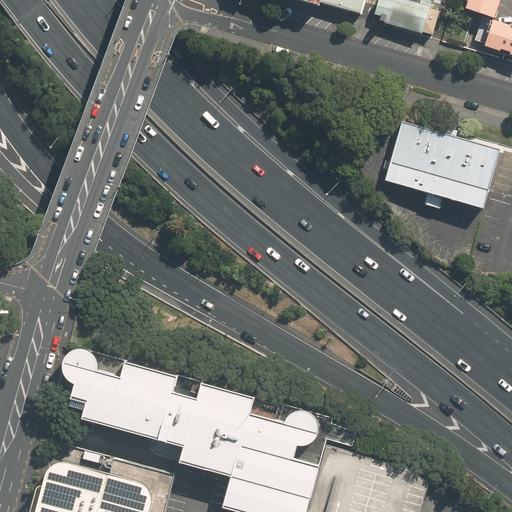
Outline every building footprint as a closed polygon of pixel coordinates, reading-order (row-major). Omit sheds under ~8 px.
[(363,13),(366,0),(322,0),(322,2),(363,13)] [(432,8),(403,0),(389,0),(383,23),(424,35),(432,8)] [(468,0),(466,6),(495,16),(500,0),(468,0)] [(511,26),(494,21),(486,47),(511,55),(511,26)] [(501,149),(403,121),(386,179),(484,207),(501,149)] [(253,410),(257,396),(90,351),(84,350),(78,350),(72,353),(68,358),(66,367),(68,374),(71,378),(77,382),(71,405),(87,409),(85,417),(153,436),(151,448),(154,454),(181,462),(183,460),(234,474),(253,410)] [(253,410),(234,474),(225,502),(261,511),(307,511),(321,461),(295,454),(299,441),(307,441),(311,439),(316,435),(319,430),(320,421),(316,414),(311,408),(303,406),(295,408),(289,412),(286,419),(253,410)] [(408,467),(326,443),(321,461),(307,511),(420,511),(429,481),(408,467)] [(166,511),(176,474),(114,457),(111,472),(69,461),(63,461),(58,463),(54,465),(50,470),(38,511),(166,511)]
